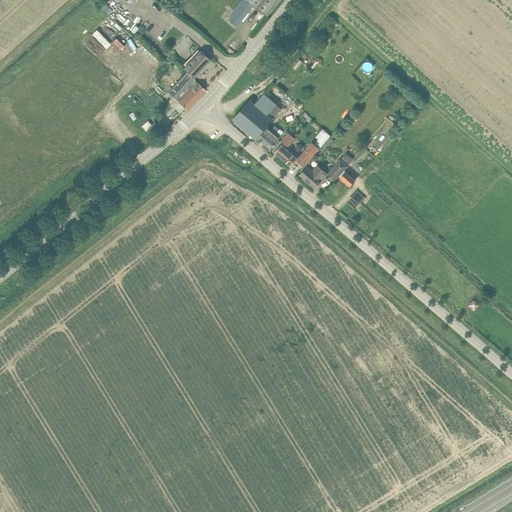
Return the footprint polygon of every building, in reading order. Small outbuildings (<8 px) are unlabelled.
[(267,17),(280,0),(247,0),(247,1),(245,0),(244,0),(229,20),(238,27),(254,6),(259,11),(267,17)] [(172,8),(170,12),(178,17),(180,13),(172,8)] [(193,78),(210,61),(200,51),(184,69),(193,78)] [(371,69),(379,67),(376,58),(368,60),(371,69)] [(151,69),(155,74),(160,69),(156,65),(151,69)] [(175,81),(183,73),(177,68),(170,75),(175,81)] [(167,92),(173,97),(187,110),(206,91),(192,78),(192,77),(186,72),(171,88),(169,87),(165,86),(162,88),(167,93),(167,92)] [(267,114),(276,104),(271,100),(264,94),(254,105),(249,100),(233,119),(255,139),(264,129),(267,125),(270,122),(272,124),(275,121),(267,114)] [(171,124),(178,117),(171,110),(163,118),(171,124)] [(292,126),(297,121),(288,113),(284,118),(292,126)] [(149,129),(152,126),(148,121),(144,124),(149,129)] [(265,129),(258,138),(271,149),(281,137),(276,133),(279,130),(274,126),(271,129),(268,126),(267,125),(264,129),(265,129)] [(296,138),(288,132),(272,151),(291,166),(298,158),(300,160),(299,161),(305,166),(331,136),(325,131),(314,144),(312,142),(301,155),(296,151),(295,152),(288,147),(296,138)] [(335,181),(348,166),(348,165),(341,159),(327,175),(335,181)] [(327,173),(317,165),(312,171),(307,167),(300,175),(315,188),(327,173)] [(350,186),(355,180),(345,172),(340,177),(350,186)] [(357,207),(365,197),(357,190),(349,199),(357,207)] [(476,301),(481,307),(487,303),(482,297),(476,301)]
